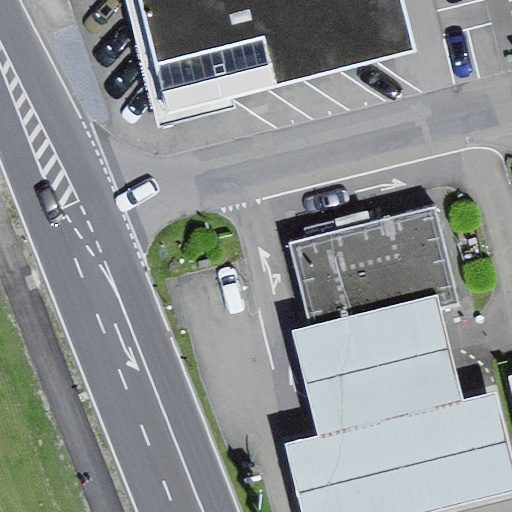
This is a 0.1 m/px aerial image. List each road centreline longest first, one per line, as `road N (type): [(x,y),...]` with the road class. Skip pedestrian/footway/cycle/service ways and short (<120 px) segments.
road 1 (unclassified): [(511,113),(75,226)]
road 2 (primary): [(186,511),(75,226)]
road 3 (primary): [(75,226),(0,45)]
